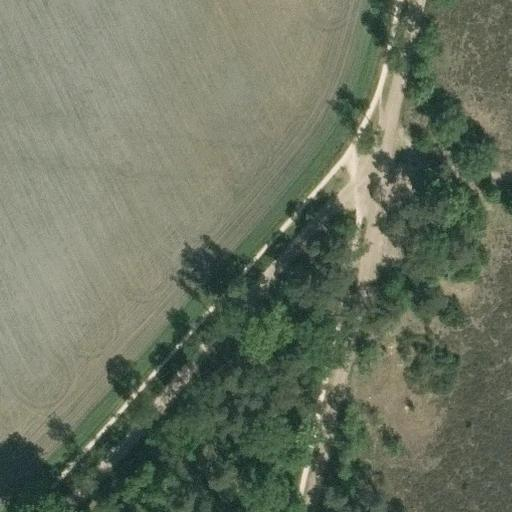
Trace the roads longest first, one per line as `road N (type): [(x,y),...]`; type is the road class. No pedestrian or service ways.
road 1 (track): [(383,150),(57,511)]
road 2 (track): [(308,511),(383,150)]
road 3 (track): [(383,150),(417,0)]
